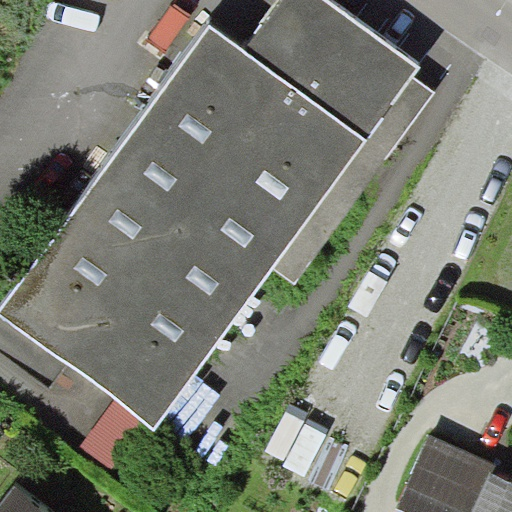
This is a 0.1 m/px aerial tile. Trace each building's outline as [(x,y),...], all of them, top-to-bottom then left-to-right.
[(418,65),(328,0),(279,0),(244,48),(209,22),(0,308),(0,315),(154,427),(412,76),(418,65)] [(434,91),(412,76),(275,269),(297,284),(434,91)] [(471,511),(490,471),(493,464),(429,435),(397,506),(409,511),(471,511)] [(511,511),(511,480),(490,471),(471,511),(511,511)] [(50,511),(16,485),(0,505),(0,511),(50,511)]
